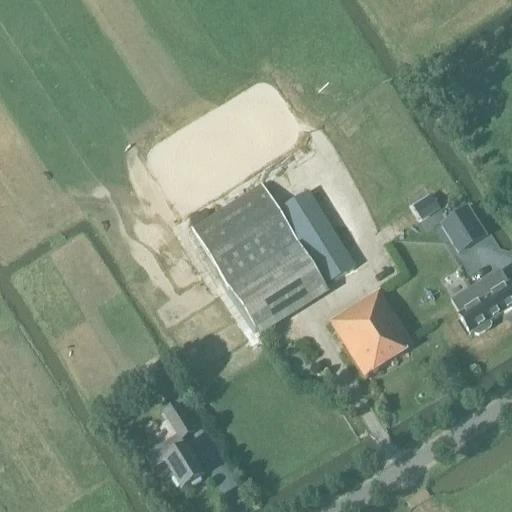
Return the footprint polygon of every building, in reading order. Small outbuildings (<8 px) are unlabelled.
[(262,187),(191,231),(229,293),(255,336),(261,332),(352,274),(357,271),(308,194),(302,198),(278,213),(262,187)] [(439,210),(432,199),(412,211),(419,222),(439,210)] [(484,238),(467,211),(442,227),(459,254),(484,238)] [(500,272),(451,303),(460,317),(459,318),(471,336),(475,334),(476,336),(479,337),(490,330),(490,327),(489,325),(511,310),(511,289),(510,286),(509,286),(500,272)] [(414,350),(378,294),(329,325),(365,380),(414,350)] [(179,397),(164,372),(151,381),(166,406),(179,397)] [(195,434),(176,407),(162,416),(177,438),(145,457),(154,472),(165,465),(182,492),(204,478),(181,444),(195,434)]
